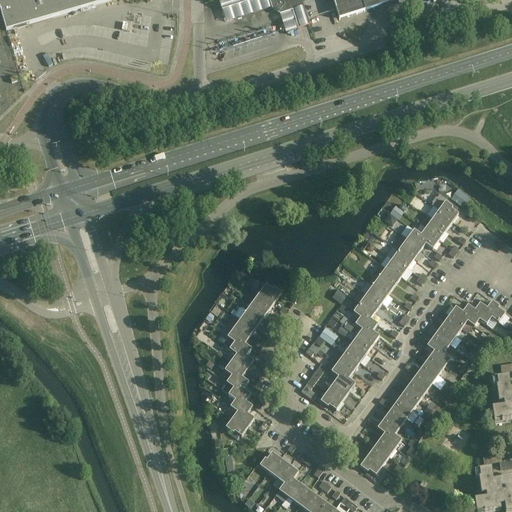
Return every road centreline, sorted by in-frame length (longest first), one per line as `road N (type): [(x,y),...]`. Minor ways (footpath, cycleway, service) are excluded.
road 1 (unclassified): [(51,134),(53,105),(73,87),(188,103),(511,4)]
road 2 (unclassified): [(112,293),(147,282),(242,194),(423,135),(472,137),(511,170)]
road 3 (primary): [(511,52),(78,187)]
road 4 (primary): [(171,188),(511,80)]
road 5 (residential): [(446,287),(355,430),(344,434),(290,406)]
road 6 (residential): [(421,511),(379,497),(287,431),(290,406)]
road 7 (unclassified): [(171,511),(121,354)]
road 8 (primary): [(112,293),(114,255),(132,222),(171,188)]
